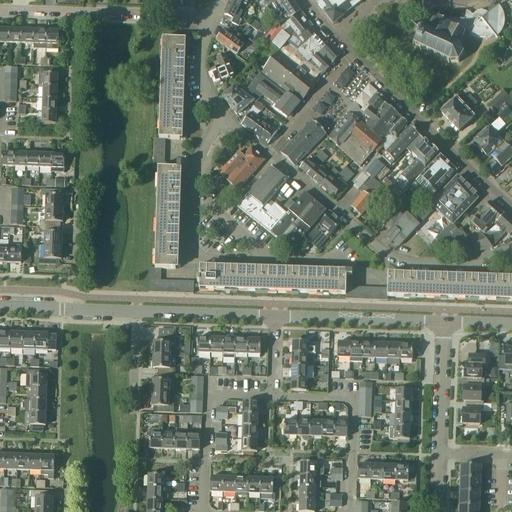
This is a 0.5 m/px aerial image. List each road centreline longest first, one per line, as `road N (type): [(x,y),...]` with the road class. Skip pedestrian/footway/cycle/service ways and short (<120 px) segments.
road 1 (residential): [(511,247),(458,265),(390,258),(225,119)]
road 2 (residential): [(511,210),(353,57)]
road 3 (residential): [(0,10),(208,22)]
road 4 (residential): [(348,511),(351,402),(271,396)]
road 5 (residential): [(271,396),(222,393),(207,402),(204,511)]
road 6 (tertiary): [(274,313),(443,320)]
road 7 (residential): [(272,261),(198,258),(187,243),(189,188)]
road 8 (tertiary): [(135,309),(274,313)]
road 9 (residential): [(440,453),(443,320)]
road 10 (residential): [(77,307),(82,177)]
